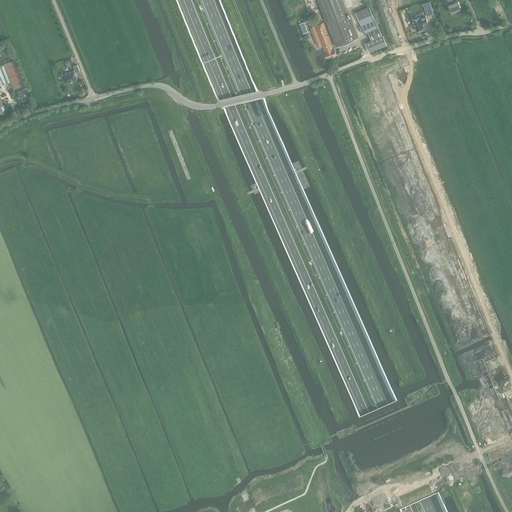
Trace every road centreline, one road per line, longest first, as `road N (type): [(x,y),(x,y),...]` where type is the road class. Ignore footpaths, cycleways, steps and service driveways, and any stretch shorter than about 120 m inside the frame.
road 1 (motorway): [(432,511),(207,0)]
road 2 (motorway): [(186,0),(409,511)]
road 3 (track): [(163,0),(337,419)]
road 4 (track): [(405,378),(232,0)]
road 5 (unknown): [(430,336),(328,74)]
road 6 (unclassified): [(0,129),(144,85),(215,105)]
road 7 (unclassified): [(328,74),(511,25)]
road 8 (unknown): [(511,511),(456,397)]
